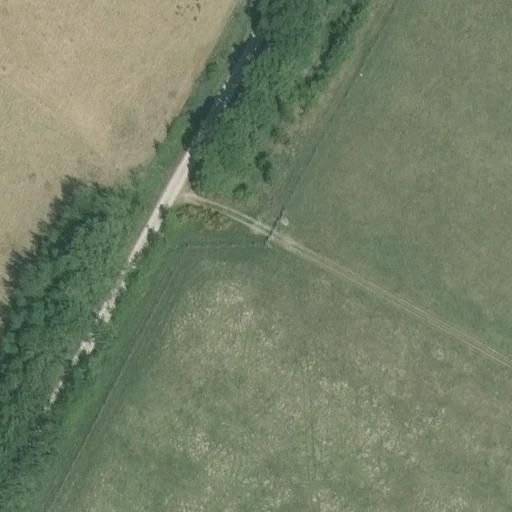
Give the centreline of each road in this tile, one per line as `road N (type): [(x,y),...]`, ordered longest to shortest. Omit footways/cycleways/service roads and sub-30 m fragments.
road 1 (track): [(0,498),(277,0)]
road 2 (track): [(511,365),(175,183)]
